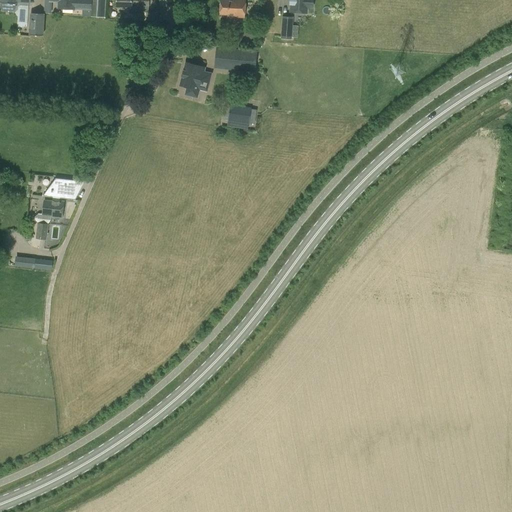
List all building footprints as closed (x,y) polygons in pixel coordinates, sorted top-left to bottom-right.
[(97,0),(50,0),(51,1),(58,1),(58,8),(83,9),(82,16),(97,17),(97,0)] [(149,0),(116,0),(116,7),(132,7),(131,19),(157,20),(157,12),(149,12),(149,0)] [(243,0),(230,0),(230,1),(222,0),(221,14),(228,15),(227,16),(244,17),(246,0),(243,0)] [(313,0),(291,0),(290,12),(306,13),(307,7),(312,8),(313,0)] [(30,13),(29,34),(43,35),(44,14),(30,13)] [(281,38),(292,39),(293,17),(282,16),(281,38)] [(216,48),(215,64),(229,66),(228,69),(254,71),(256,52),(216,48)] [(184,71),(180,85),(188,87),(186,94),(196,96),(198,89),(199,84),(207,87),(211,74),(203,72),(204,68),(187,63),(185,71),(184,71)] [(227,121),(249,124),(251,107),(230,104),(227,121)] [(52,192),(51,196),(53,197),(60,197),(75,199),(82,186),(77,185),(77,181),(56,178),(52,183),(52,188),(51,188),(51,192),(52,192)] [(38,213),(34,218),(38,222),(36,238),(46,239),(48,224),(50,220),(51,216),(62,217),(63,202),(59,201),(60,197),(53,197),(52,201),(45,200),(43,214),(38,213)] [(14,265),(52,270),(53,260),(15,256),(14,265)]
